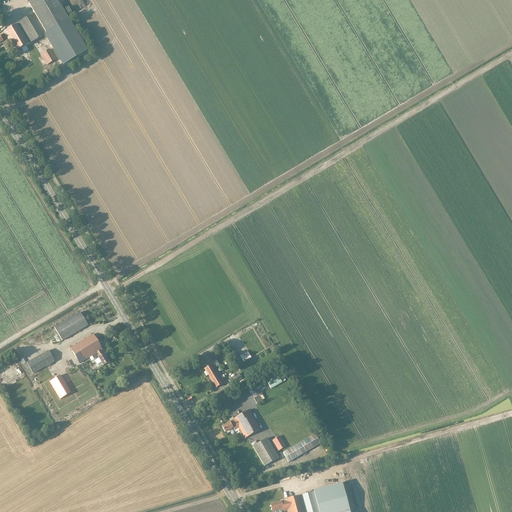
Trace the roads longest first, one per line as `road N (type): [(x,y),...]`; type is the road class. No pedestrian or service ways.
road 1 (secondary): [(241,511),(0,108)]
road 2 (track): [(511,411),(332,469)]
